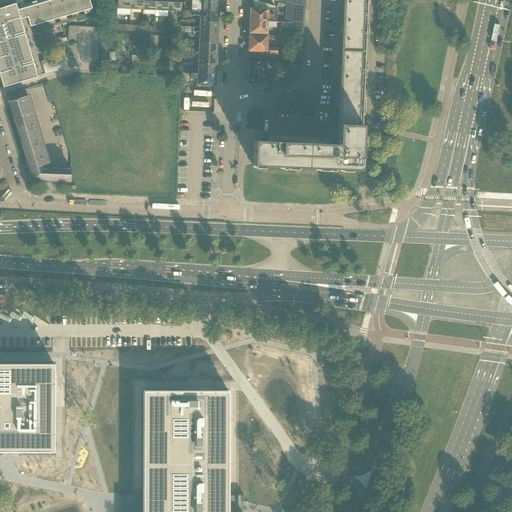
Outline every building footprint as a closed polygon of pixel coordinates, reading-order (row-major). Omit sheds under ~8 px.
[(15,4),(0,8),(0,78),(3,87),(37,77),(20,20),(27,17),(30,27),(91,9),(88,0),(51,0),(17,10),(15,4)] [(117,8),(117,14),(129,15),(129,9),(130,0),(117,0),(117,2),(117,8)] [(130,0),(129,9),(142,10),(142,0),(130,0)] [(142,0),(142,10),(155,10),(155,0),(142,0)] [(155,0),(155,10),(167,11),(167,0),(155,0)] [(167,0),(167,11),(180,11),(180,0),(167,0)] [(202,0),(191,0),(191,10),(218,11),(219,1),(202,0)] [(342,0),(342,12),(344,12),(363,13),(366,13),(366,0),(342,0)] [(296,6),(293,5),(292,23),(303,23),(304,6),(296,6)] [(250,9),(250,21),(276,22),(277,10),(250,9)] [(191,10),(191,15),(200,15),(200,21),(218,22),(218,11),(191,10)] [(342,12),(341,50),(343,50),(361,51),(364,51),(366,13),(363,13),(344,12),(342,12)] [(185,26),(184,32),(188,33),(193,33),(193,31),(217,32),(218,22),(200,21),(199,27),(193,27),(185,26)] [(250,21),(249,33),(266,33),(267,26),(267,22),(267,21),(250,21)] [(281,22),(280,34),(288,34),(290,34),(291,23),(281,22)] [(292,23),(291,23),(290,34),(303,35),(303,23),(292,23)] [(199,37),(199,42),(217,43),(217,32),(193,31),(193,33),(192,36),(199,37)] [(249,35),(249,51),(265,51),(265,54),(277,55),(277,47),(266,47),(267,36),(249,35)] [(198,48),(192,48),(192,52),(216,53),(217,43),(199,42),(198,48)] [(135,46),(135,55),(144,55),(144,47),(135,46)] [(341,50),(339,87),(341,87),(359,88),(363,88),(364,51),(361,51),(343,50),(341,50)] [(192,54),(191,57),(198,57),(198,63),(216,64),(216,54),(216,53),(192,52),(192,53),(192,54)] [(68,54),(41,62),(45,75),(67,68),(68,54)] [(248,62),(248,73),(266,73),(266,74),(272,74),(276,74),(276,69),(266,68),(267,63),(248,62)] [(191,69),(190,73),(216,74),(216,64),(198,63),(197,69),(194,69),(191,69)] [(286,71),(286,78),(292,78),(301,79),(302,66),(295,65),(286,64),(286,71)] [(183,73),(180,73),(180,79),(182,84),(191,84),(191,78),(197,78),(197,84),(199,85),(199,87),(213,88),(213,85),(215,85),(216,74),(190,73),(183,73)] [(248,73),(247,83),(266,84),(266,80),(268,80),(272,77),(272,74),(266,74),(266,73),(248,73)] [(341,87),(339,87),(338,123),(338,125),(358,126),(361,126),(361,122),(363,88),(359,88),(341,87)] [(70,182),(70,180),(70,168),(50,168),(28,96),(10,101),(9,101),(8,101),(29,167),(30,171),(28,172),(28,173),(30,173),(33,181),(48,181),(67,181),(67,182),(70,182)] [(307,143),(306,168),(360,170),(361,145),(361,134),(361,126),(358,126),(338,125),(338,133),(337,142),(337,144),(330,144),(307,143)] [(252,166),(306,168),(307,143),(253,141),(252,166)] [(0,452),(10,452),(13,454),(17,452),(20,453),(24,452),(27,454),(31,452),(35,453),(38,452),(41,454),(45,452),(49,454),(52,452),(53,452),(53,451),(53,364),(0,363),(0,452)] [(227,511),(227,508),(228,508),(229,508),(230,508),(230,507),(231,507),(231,506),(232,505),(232,504),(232,503),(231,503),(231,502),(231,501),(230,501),(230,500),(229,500),(228,500),(227,500),(228,391),(142,390),(142,500),(141,500),(140,500),(140,501),(139,501),(139,502),(138,503),(138,504),(138,505),(138,506),(139,506),(139,507),(140,507),(140,508),(141,508),(142,508),(142,511),(227,511)]
